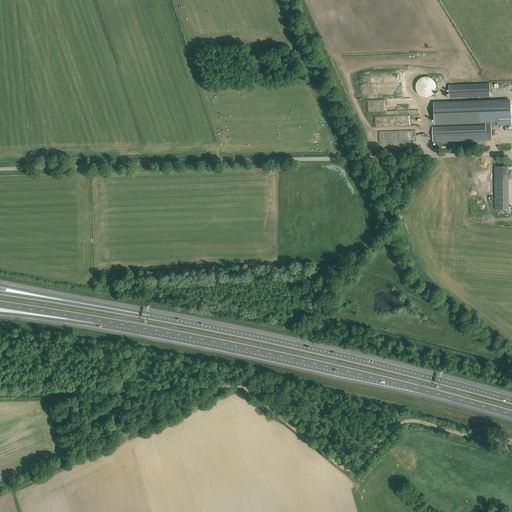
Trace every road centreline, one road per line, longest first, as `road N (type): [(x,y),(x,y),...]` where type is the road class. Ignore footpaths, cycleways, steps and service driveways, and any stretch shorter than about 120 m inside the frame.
road 1 (unclassified): [(0,169),(511,153)]
road 2 (motorway): [(95,319),(511,414)]
road 3 (track): [(185,404),(225,386),(243,388),(348,469),(404,419),(511,440)]
road 4 (motorway): [(511,400),(149,315)]
road 5 (motorway): [(149,315),(0,285)]
road 6 (motorway): [(149,315),(0,293)]
